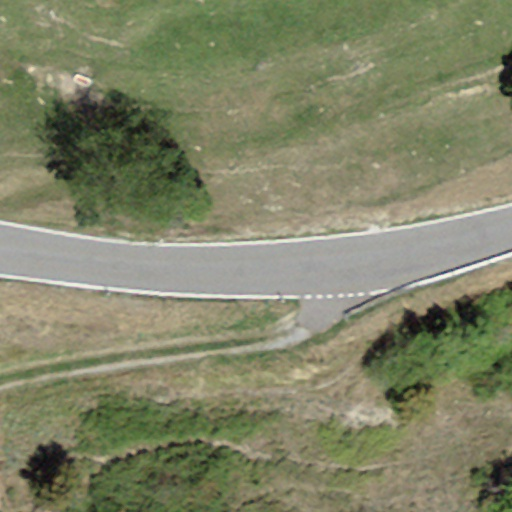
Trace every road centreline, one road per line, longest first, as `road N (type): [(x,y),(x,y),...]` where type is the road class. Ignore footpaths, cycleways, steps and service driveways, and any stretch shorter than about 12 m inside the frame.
road 1 (unclassified): [(511,227),(310,269),(112,265),(0,250)]
road 2 (track): [(356,263),(346,290),(311,334),(0,387)]
